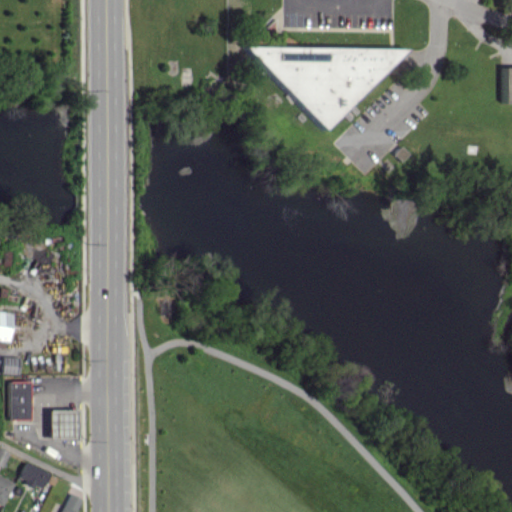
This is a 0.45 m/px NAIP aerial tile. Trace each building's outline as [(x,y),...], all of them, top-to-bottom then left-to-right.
[(236,45),(319,127),(404,47),(272,45),(271,16),(236,45)] [(511,101),(500,101),(501,67),(511,67),(511,101)] [(0,373),(14,374),(15,357),(0,355),(0,373)] [(6,380),(28,381),(27,418),(5,418),(6,380)] [(46,410),(74,409),(74,438),(46,438),(46,410)] [(15,476),(22,479),(21,482),(38,489),(46,472),(21,461),(15,476)] [(0,499),(10,482),(0,477),(0,499)] [(73,511),(71,511),(77,498),(65,492),(55,511),(73,511)]
